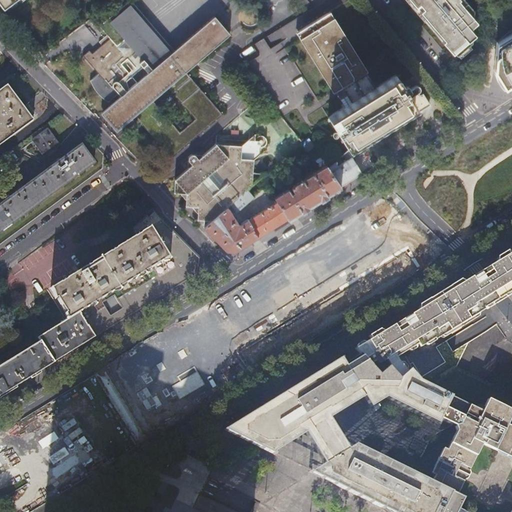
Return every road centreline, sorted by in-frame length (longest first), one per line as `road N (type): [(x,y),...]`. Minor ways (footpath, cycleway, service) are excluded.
road 1 (secondary): [(481,127),(233,278)]
road 2 (secondary): [(284,364),(466,256)]
road 3 (residential): [(0,34),(127,165)]
road 4 (residential): [(373,0),(481,127)]
road 5 (residential): [(0,264),(127,165)]
road 6 (secondary): [(233,278),(101,360)]
road 7 (residential): [(127,165),(233,278)]
road 8 (secondary): [(153,445),(284,364)]
road 9 (secondary): [(46,511),(153,445)]
